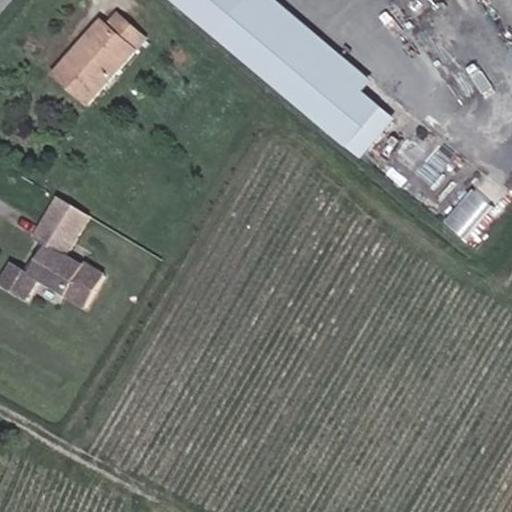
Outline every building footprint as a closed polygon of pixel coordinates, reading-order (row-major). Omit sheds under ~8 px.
[(167,0),(224,46),(261,0),(167,0)] [(314,120),(360,69),(274,0),(261,0),(224,46),(314,120)] [(73,54),(50,80),(85,110),(139,46),(110,18),(76,58),(73,54)] [(380,85),(360,69),(314,120),(352,150),(390,102),(377,90),(380,85)] [(477,189),(454,224),(476,239),(499,204),(477,189)] [(73,259),(81,248),(48,226),(39,242),(48,249),(29,278),(13,267),(0,287),(0,289),(26,307),(41,285),(86,315),(111,279),(92,267),(89,270),(73,259)]
